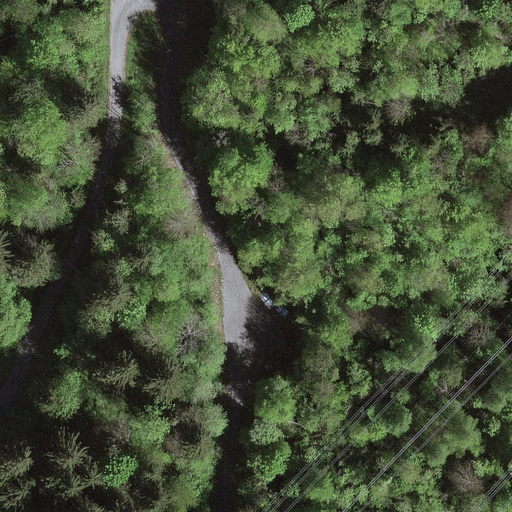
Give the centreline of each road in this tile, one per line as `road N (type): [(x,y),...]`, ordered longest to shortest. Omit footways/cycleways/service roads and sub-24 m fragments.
road 1 (track): [(221,511),(234,279),(172,124),(178,21),(164,0)]
road 2 (track): [(140,0),(130,4),(118,41),(113,147),(0,414)]
